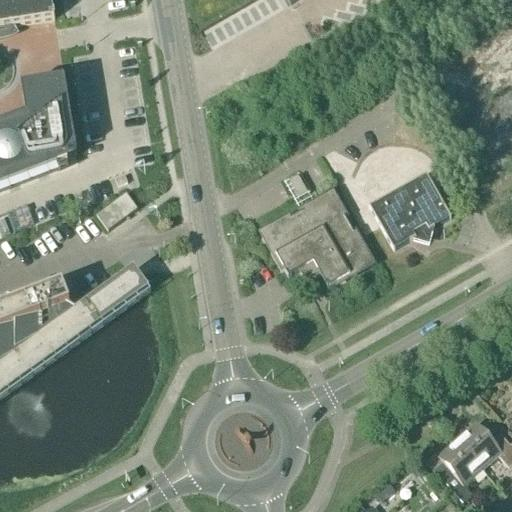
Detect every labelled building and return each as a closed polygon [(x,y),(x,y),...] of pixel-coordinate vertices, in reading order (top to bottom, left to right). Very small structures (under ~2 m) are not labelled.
[(0,0),(0,31),(54,23),(50,0),(0,0)] [(0,134),(0,192),(67,167),(65,162),(76,158),(65,86),(21,94),(26,125),(0,134)] [(428,247),(430,242),(426,241),(428,234),(451,222),(426,178),(368,211),(393,254),(412,243),(428,247)] [(297,179),(288,184),(298,201),(307,196),(297,179)] [(96,219),(107,235),(137,213),(126,197),(96,219)] [(327,292),(370,267),(331,199),(263,237),(287,281),(304,272),(309,280),(317,275),(327,292)] [(0,395),(146,290),(138,279),(133,273),(74,315),(68,311),(70,310),(62,291),(0,314),(0,395)] [(477,429),(457,446),(483,475),(501,459),(509,467),(511,465),(511,448),(510,450),(500,439),(492,447),(477,429)] [(441,467),(432,475),(444,489),(445,488),(462,508),(472,500),(464,492),(483,475),(457,446),(438,463),(441,467)] [(381,507),(394,497),(389,490),(376,500),(381,507)]
